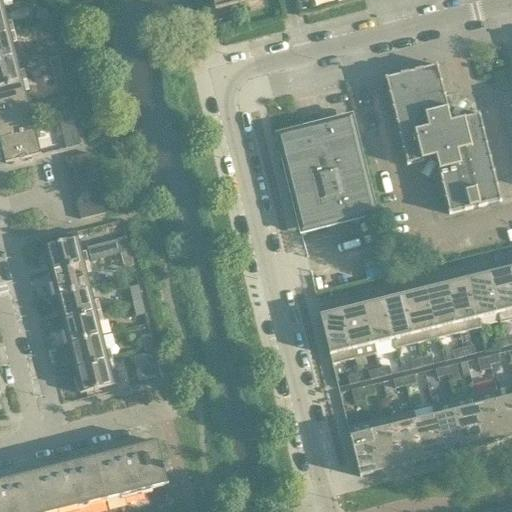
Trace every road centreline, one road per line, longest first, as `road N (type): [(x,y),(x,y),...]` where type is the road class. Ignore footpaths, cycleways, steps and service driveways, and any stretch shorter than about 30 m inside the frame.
road 1 (residential): [(224,77),(330,511)]
road 2 (residential): [(224,77),(511,4)]
road 3 (residential): [(36,439),(0,293)]
road 4 (residential): [(36,439),(162,407)]
